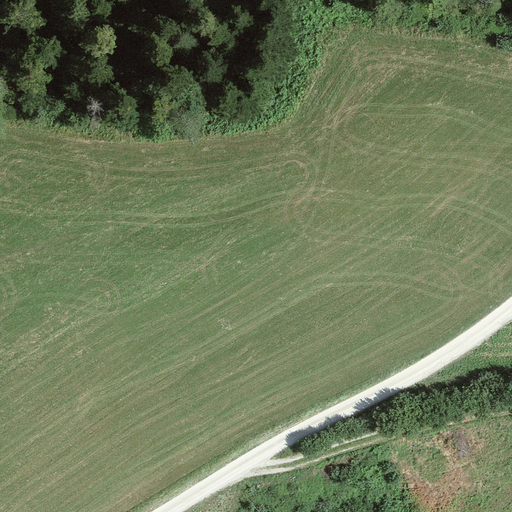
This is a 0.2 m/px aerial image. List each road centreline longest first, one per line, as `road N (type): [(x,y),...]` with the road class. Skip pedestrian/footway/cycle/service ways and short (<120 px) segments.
road 1 (unclassified): [(511,306),(394,388),(170,511)]
road 2 (track): [(249,462),(312,456),(511,405)]
